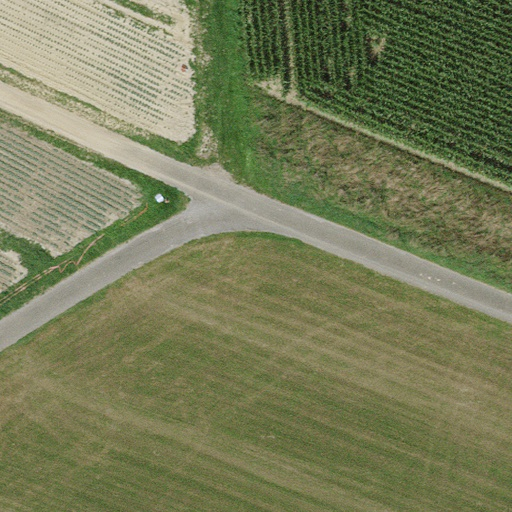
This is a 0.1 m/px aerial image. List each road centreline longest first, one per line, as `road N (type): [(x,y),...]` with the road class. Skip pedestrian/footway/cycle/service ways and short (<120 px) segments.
road 1 (track): [(511,314),(232,205),(0,97)]
road 2 (track): [(0,342),(232,205)]
road 3 (track): [(216,0),(232,205)]
